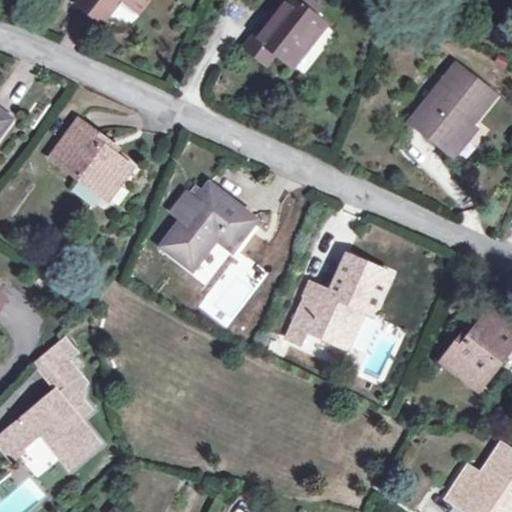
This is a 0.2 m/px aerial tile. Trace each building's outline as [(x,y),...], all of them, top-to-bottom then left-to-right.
[(81,0),(78,4),(103,23),(120,0),(122,0),(138,13),(148,0),(81,0)] [(292,0),(287,0),(277,14),(266,28),(262,24),(244,47),(268,66),(276,56),(291,67),(324,24),(292,0)] [(273,11),(262,24),(266,28),(277,14),(273,11)] [(449,154),(470,127),(495,97),(457,67),(411,123),(449,154)] [(0,137),(11,122),(0,113),(0,137)] [(106,150),(110,145),(79,123),(52,160),(102,197),(116,180),(121,184),(133,169),(114,156),(106,150)] [(470,127),(449,154),(455,159),(476,132),(470,127)] [(118,151),(110,145),(106,150),(114,156),(118,151)] [(108,201),(121,184),(116,180),(102,197),(108,201)] [(221,234),(237,246),(256,221),(210,186),(199,201),(189,193),(174,213),(184,221),(163,248),(193,271),(217,239),(221,234)] [(221,234),(217,239),(232,251),(237,246),(221,234)] [(304,297),(285,339),(303,346),(309,332),(348,350),(363,314),(371,317),(389,276),(347,257),(329,295),(323,292),(324,291),(308,283),(302,296),(304,297)] [(491,312),(478,329),(471,337),(466,333),(443,363),(479,391),(511,348),(511,337),(500,328),(505,322),(491,312)] [(511,328),(505,322),(500,328),(511,337),(511,328)] [(472,325),(466,333),(471,337),(478,329),(472,325)] [(64,340),(41,359),(53,374),(76,355),(64,340)] [(34,365),(58,395),(66,389),(53,374),(41,359),(34,365)] [(80,377),(66,389),(58,395),(35,414),(33,412),(0,438),(0,446),(12,462),(43,437),(69,469),(100,445),(71,410),(82,401),(84,386),(86,385),(80,377)] [(511,451),(502,446),(486,470),(490,472),(485,479),(482,477),(469,468),(450,497),(473,511),(478,511),(479,511),(481,511),(511,511),(511,508),(511,505),(511,451)]
